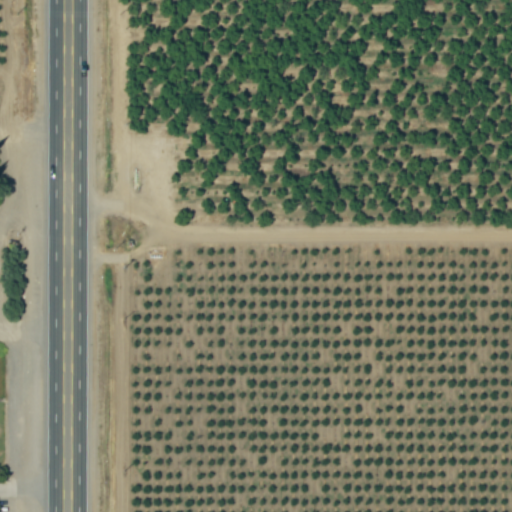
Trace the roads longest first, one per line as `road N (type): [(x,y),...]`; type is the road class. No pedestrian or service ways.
road 1 (trunk): [(66,0),(65,511)]
road 2 (track): [(66,259),(109,260),(171,234),(511,233)]
